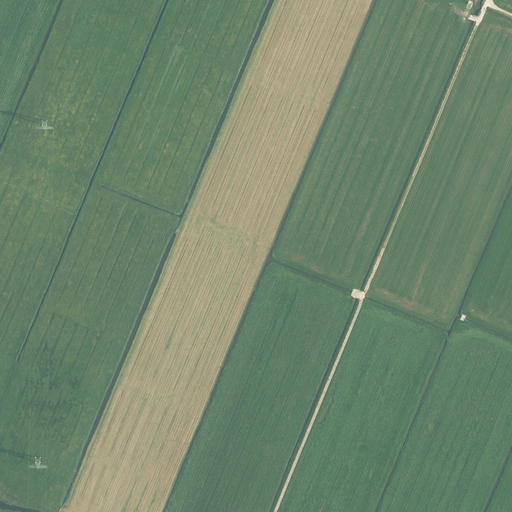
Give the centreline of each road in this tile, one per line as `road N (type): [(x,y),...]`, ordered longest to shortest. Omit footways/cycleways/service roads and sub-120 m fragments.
road 1 (track): [(276,511),(479,20),(469,18)]
road 2 (track): [(174,253),(279,0)]
